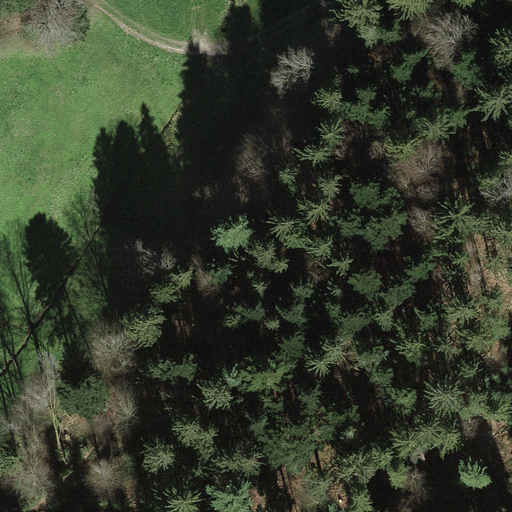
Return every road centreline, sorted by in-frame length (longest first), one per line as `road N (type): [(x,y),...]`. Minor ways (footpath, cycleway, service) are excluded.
road 1 (track): [(40,511),(85,470),(255,186),(380,0)]
road 2 (track): [(325,0),(221,50),(155,41),(80,0)]
